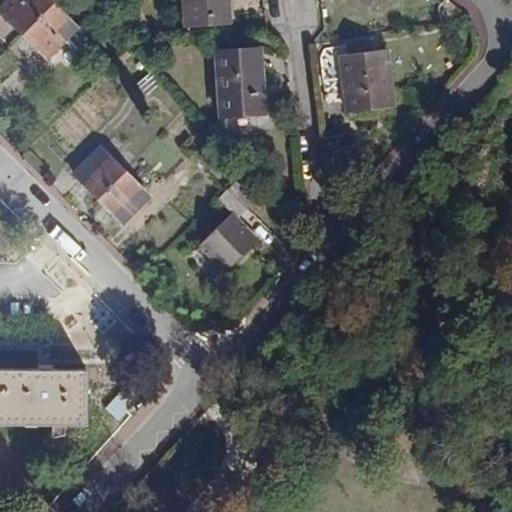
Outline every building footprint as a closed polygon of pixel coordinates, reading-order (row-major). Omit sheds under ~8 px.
[(47,0),(8,0),(0,8),(0,11),(22,33),(35,19),(52,4),(47,0)] [(181,0),(184,28),(231,24),(228,0),(181,0)] [(356,0),(373,13),(382,0),(356,0)] [(22,33),(46,57),(62,42),(76,28),(52,4),(35,19),(22,33)] [(91,15),(76,28),(62,42),(78,58),(106,30),(91,15)] [(120,44),(106,59),(111,64),(125,49),(120,44)] [(131,55),(125,49),(111,64),(117,69),(131,55)] [(221,116),(265,113),(260,49),(215,51),(221,116)] [(393,107),(387,51),(339,56),(347,113),(393,107)] [(139,93),(158,73),(149,64),(129,83),(139,93)] [(205,131),(191,144),(227,180),(241,166),(205,131)] [(99,148),(74,174),(98,198),(110,185),(124,172),(99,148)] [(241,166),(227,180),(232,185),(246,171),(241,166)] [(246,171),(232,185),(218,199),(231,213),(198,246),(224,272),(257,238),(237,219),(266,191),(246,171)] [(124,172),(110,185),(98,198),(122,222),(148,196),(124,172)] [(0,425),(87,426),(87,372),(0,371),(0,425)]
